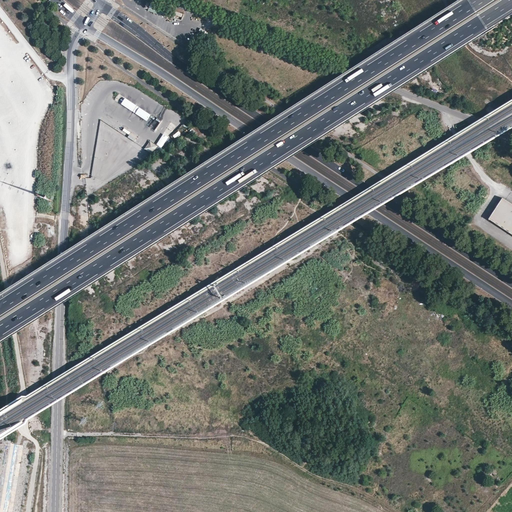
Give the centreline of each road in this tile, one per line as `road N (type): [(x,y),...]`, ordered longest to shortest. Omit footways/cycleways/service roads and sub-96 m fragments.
road 1 (motorway): [(0,328),(511,1)]
road 2 (motorway): [(481,0),(0,307)]
road 3 (primary): [(83,26),(511,304)]
road 4 (primary): [(511,283),(185,69),(101,3)]
road 5 (tertiary): [(83,26),(71,48),(55,511)]
road 6 (tertiary): [(165,0),(511,141)]
